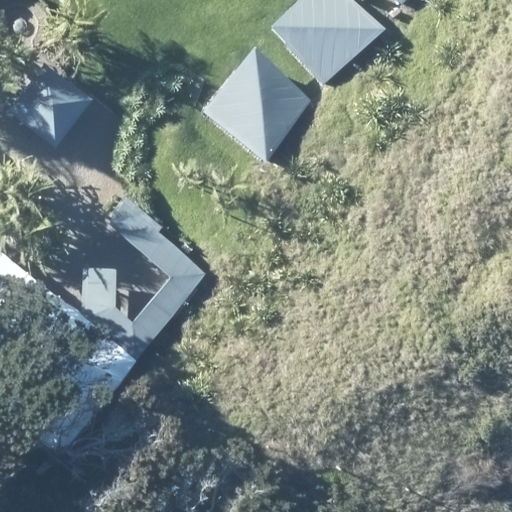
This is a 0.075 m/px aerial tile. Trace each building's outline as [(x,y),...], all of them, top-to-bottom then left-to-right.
[(383,37),(343,0),(310,0),(275,38),(331,92),(383,37)] [(414,0),(389,0),(404,12),(414,0)] [(313,106),(259,58),(207,117),(261,165),(313,106)] [(90,108),(43,73),(9,120),(57,154),(90,108)] [(192,302),(193,302),(211,280),(125,211),(107,233),(171,284),(192,302)] [(0,314),(29,278),(0,254),(0,314)] [(192,302),(171,284),(139,323),(92,284),(12,383),(39,405),(9,441),(52,476),(192,302)]
